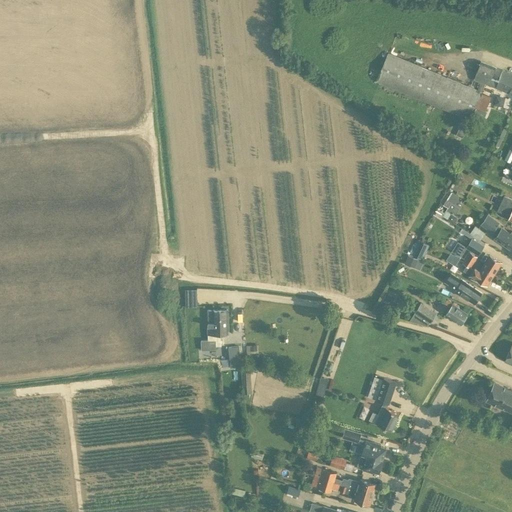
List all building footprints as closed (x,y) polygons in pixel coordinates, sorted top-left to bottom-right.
[(485,83),(496,87),(511,93),(511,72),(503,69),(498,80),(491,78),(496,66),(481,60),(473,80),(480,83),(478,88),(477,87),(476,89),(388,52),(376,81),(470,120),(482,91),(485,83)] [(447,190),(443,198),(440,203),(448,208),(451,203),(448,201),(452,193),(447,190)] [(511,199),(504,196),(498,210),(510,216),(508,219),(511,220),(511,199)] [(499,222),(488,213),(480,224),(492,232),(493,231),(497,234),(494,238),(510,249),(511,246),(511,230),(511,231),(510,233),(498,224),(499,222)] [(473,235),(478,228),(475,225),(470,233),(473,235)] [(458,241),(451,251),(460,256),(464,259),(466,256),(474,261),(477,256),(472,253),(470,252),(471,250),(473,252),(478,255),(484,245),(472,237),(467,245),(466,246),(458,241)] [(422,259),(429,244),(418,239),(414,247),(413,246),(409,253),(422,259)] [(451,252),(448,259),(456,261),(459,255),(451,252)] [(484,262),(482,266),(494,274),(501,263),(489,255),(488,255),(485,253),(481,259),(484,262)] [(408,255),(404,263),(420,269),(423,261),(408,255)] [(470,267),(470,266),(474,261),(466,256),(464,259),(465,259),(463,263),(466,265),(470,267)] [(494,274),(482,266),(479,269),(474,266),(473,268),(470,266),(470,267),(466,265),(463,270),(469,274),(475,277),(487,285),(494,274)] [(462,280),(450,272),(444,282),(456,289),(455,290),(474,303),(481,293),(462,280)] [(177,294),(189,294),(189,285),(177,285),(177,294)] [(386,293),(377,309),(382,312),(384,308),(388,310),(393,301),(394,298),(386,293)] [(452,302),(447,299),(443,305),(447,308),(449,309),(453,303),(452,303),(452,302)] [(424,319),(430,323),(437,313),(421,303),(414,312),(409,320),(421,323),(424,319)] [(446,313),(460,323),(467,313),(453,303),(449,309),(446,313)] [(208,340),(201,340),(201,350),(217,350),(216,346),(221,346),(221,334),(226,333),(226,321),(226,309),(207,309),(207,322),(208,334),(208,340)] [(246,353),(258,353),(258,345),(246,345),(246,353)] [(237,352),(239,352),(240,352),(239,346),(228,347),(231,367),(239,367),(237,352)] [(250,371),(241,371),(242,384),(251,384),(250,371)] [(368,396),(389,403),(396,382),(376,375),(368,396)] [(511,391),(494,383),(487,400),(511,411),(511,391)] [(399,413),(387,407),(382,416),(373,411),(369,419),(391,430),(392,428),(393,427),(395,424),(395,422),(399,413)] [(361,432),(345,427),(342,437),(358,442),(361,432)] [(365,440),(361,453),(382,459),(382,458),(383,457),(384,454),(384,453),(385,448),(380,447),(380,444),(365,439),(365,440)] [(317,461),(317,460),(319,455),(308,451),(306,458),(317,461)] [(381,461),(382,460),(382,459),(361,453),(357,467),(364,469),(363,470),(372,472),(373,470),(378,471),(380,466),(381,465),(382,463),(381,461)] [(332,458),(330,465),(343,469),(345,462),(332,458)] [(317,466),(314,476),(333,482),(336,472),(324,468),(317,466)] [(319,487),(319,488),(331,491),(332,488),(333,482),(314,476),(311,485),(319,487)] [(335,478),(333,482),(341,484),(373,494),(376,484),(361,479),(360,481),(349,477),(348,479),(343,478),(343,480),(335,478)] [(341,484),(339,490),(350,494),(350,495),(356,496),(355,499),(370,504),(373,494),(341,484)] [(286,493),(298,496),(300,489),(289,486),(286,493)] [(323,505),(323,506),(312,502),(309,511),(312,511),(354,511),(350,511),(349,511),(338,508),(337,509),(323,505)]
